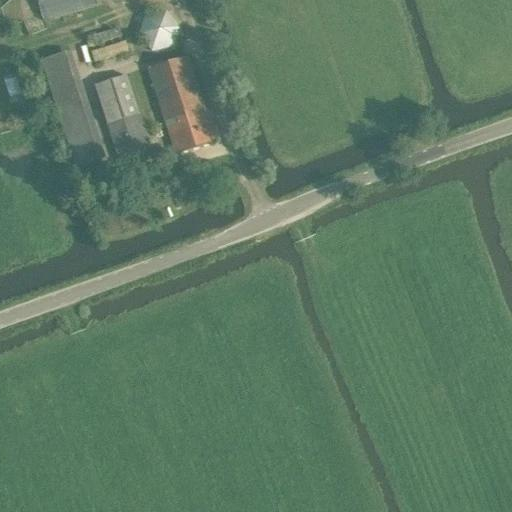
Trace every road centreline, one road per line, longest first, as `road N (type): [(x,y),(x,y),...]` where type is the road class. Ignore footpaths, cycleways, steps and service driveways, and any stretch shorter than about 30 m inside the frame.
road 1 (tertiary): [(0,321),(511,127)]
road 2 (track): [(115,446),(64,298)]
